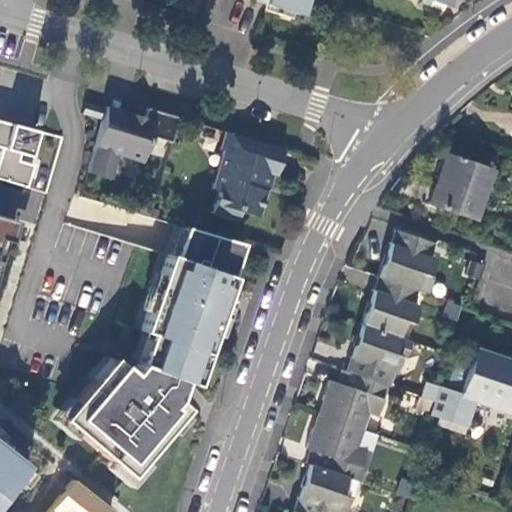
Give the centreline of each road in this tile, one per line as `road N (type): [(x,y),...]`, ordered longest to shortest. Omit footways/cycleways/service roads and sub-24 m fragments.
road 1 (tertiary): [(217,511),(306,257),(376,141)]
road 2 (residential): [(376,141),(316,106),(0,9)]
road 3 (tertiary): [(376,141),(511,31)]
